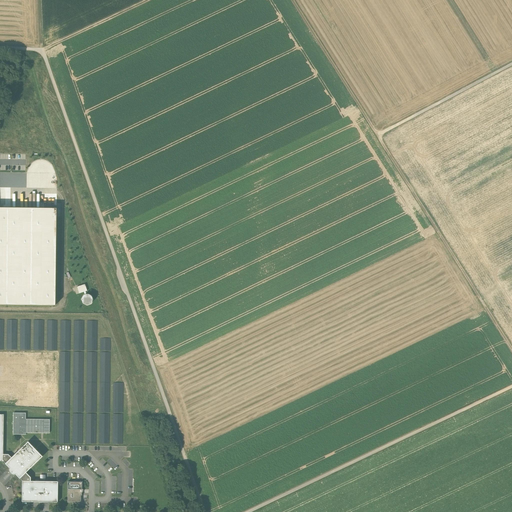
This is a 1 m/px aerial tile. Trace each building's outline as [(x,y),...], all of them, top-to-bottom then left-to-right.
[(13,170),(26,170),(26,154),(11,154),(11,159),(15,159),(15,165),(13,165),(13,170)] [(0,188),(1,204),(2,204),(2,198),(14,198),(13,192),(10,192),(10,187),(0,188)] [(57,209),(0,207),(0,304),(55,305),(57,209)] [(74,288),(76,294),(87,290),(85,284),(74,288)] [(90,293),(82,296),(85,304),(93,302),(90,293)] [(14,384),(0,383),(0,398),(14,399),(14,384)] [(26,413),(13,413),(13,435),(25,435),(25,433),(25,419),(26,419),(26,413)] [(26,419),(25,419),(25,433),(49,433),(50,419),(26,419)] [(20,478),(23,481),(31,481),(31,477),(26,473),(43,456),(28,442),(12,458),(8,454),(3,454),(3,461),(6,463),(5,464),(7,465),(9,468),(9,469),(9,470),(9,471),(10,472),(10,473),(11,474),(12,475),(13,475),(15,475),(16,474),(20,479),(20,478)] [(59,502),(60,481),(31,481),(23,481),(23,502),(59,502)] [(82,482),(68,482),(67,502),(81,503),(81,496),(82,496),(82,493),(83,492),(83,490),(82,489),(82,482)]
